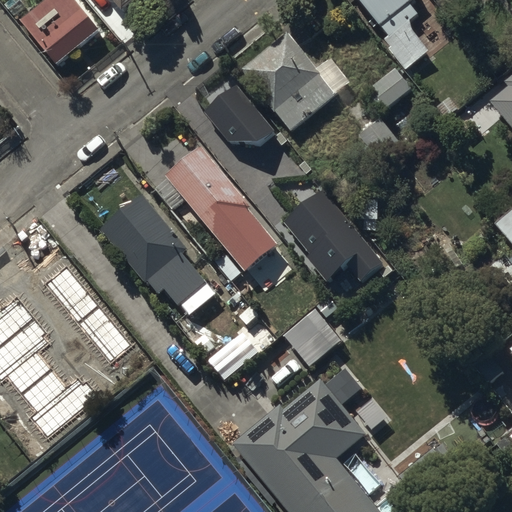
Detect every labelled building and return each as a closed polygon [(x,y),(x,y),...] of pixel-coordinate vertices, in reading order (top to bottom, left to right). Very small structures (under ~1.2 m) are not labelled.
[(77,0),(41,0),(20,17),(56,62),(99,27),(77,0)] [(113,0),(122,11),(135,0),(113,0)] [(361,0),(390,35),(386,38),(409,66),(429,49),(407,22),(420,12),(409,0),(361,0)] [(439,0),(452,15),(470,0),(439,0)] [(318,66),(289,28),(241,69),(292,130),(351,80),(332,55),(318,66)] [(394,68),(366,89),(383,112),(411,91),(394,68)] [(490,99),(511,125),(511,73),(504,80),(507,84),(490,99)] [(380,117),(358,133),(367,145),(359,152),(370,166),(400,143),(380,117)] [(202,145),(168,172),(247,267),(278,242),(249,207),(251,206),(202,145)] [(143,192),(102,227),(145,279),(147,277),(159,290),(164,286),(178,303),(180,302),(190,314),(216,292),(181,251),(188,245),(143,192)] [(511,207),(495,220),(511,241),(511,207)] [(83,325),(46,281),(0,319),(0,365),(14,382),(29,370),(31,373),(40,365),(37,363),(83,325)] [(334,316),(320,302),(294,327),(308,342),(334,316)] [(373,329),(354,345),(394,393),(413,377),(373,329)] [(278,403),(232,441),(292,511),(383,511),(337,457),(366,432),(320,377),(283,409),(278,403)] [(28,410),(7,426),(33,459),(53,443),(28,410)]
